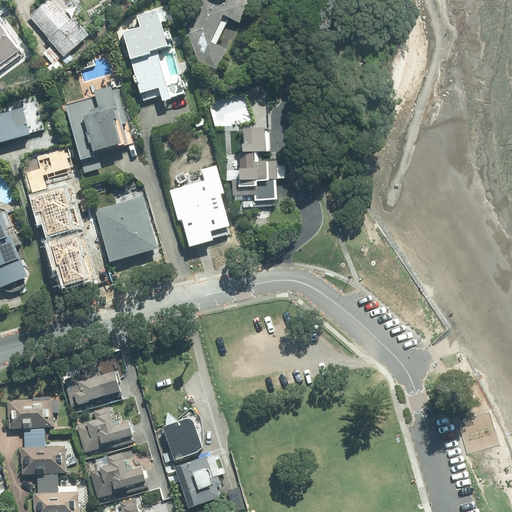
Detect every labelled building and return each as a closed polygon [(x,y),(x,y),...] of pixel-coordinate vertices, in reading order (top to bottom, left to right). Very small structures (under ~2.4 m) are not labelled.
[(62,0),(44,0),(30,13),(55,41),(43,52),(54,65),(91,33),(62,0)] [(198,62),(218,72),(228,50),(219,46),(232,20),(241,24),(251,2),(246,0),(201,0),(188,29),(198,62)] [(141,29),(124,33),(143,104),(163,99),(164,105),(190,98),(165,8),(137,15),(141,29)] [(0,63),(22,49),(1,18),(0,18),(0,63)] [(121,87),(65,102),(85,176),(107,169),(103,156),(137,148),(121,87)] [(0,145),(33,137),(32,133),(46,130),(37,96),(7,104),(10,112),(0,114),(0,145)] [(272,127),(243,128),(244,154),(247,154),(248,164),(241,164),(242,180),(233,181),(234,201),(281,199),(280,162),(261,163),(260,153),(273,153),(272,127)] [(205,180),(169,190),(179,223),(181,222),(187,242),(215,234),(214,231),(230,226),(228,219),(230,218),(229,216),(230,216),(224,195),(228,194),(219,164),(202,169),(205,180)] [(142,180),(112,189),(116,204),(96,210),(112,265),(162,251),(146,197),(147,196),(142,180)] [(42,212),(48,235),(80,226),(75,209),(69,211),(63,189),(32,197),(36,213),(42,212)] [(0,287),(1,290),(32,279),(20,246),(23,245),(8,207),(0,209),(0,287)] [(52,246),(58,265),(60,263),(65,282),(84,277),(78,254),(80,253),(77,240),(52,246)] [(183,418),(194,407),(187,401),(192,395),(184,389),(182,366),(150,368),(153,411),(165,410),(173,417),(174,417),(178,420),(183,418)] [(124,384),(119,371),(67,387),(73,408),(123,392),(120,385),(124,384)] [(59,391),(32,392),(32,399),(14,400),(14,402),(9,402),(9,418),(10,418),(11,430),(56,427),(54,402),(59,402),(59,391)] [(108,444),(117,441),(121,440),(134,436),(130,423),(122,425),(121,421),(115,422),(111,407),(95,412),(97,420),(78,426),(86,453),(108,447),(108,444)] [(185,418),(185,420),(164,427),(176,462),(207,452),(198,425),(204,423),(205,418),(198,414),(185,418)] [(67,446),(21,448),(22,463),(23,463),(23,475),(68,473),(67,446)] [(123,453),(108,457),(110,466),(91,472),(99,499),(122,493),(121,489),(132,486),(148,482),(143,468),(135,470),(134,467),(128,469),(123,453)] [(220,476),(223,475),(227,474),(220,455),(211,458),(210,456),(176,468),(191,509),(224,498),(220,487),(224,486),(220,476)] [(250,511),(244,486),(230,489),(235,511),(250,511)] [(80,511),(80,492),(34,494),(35,509),(36,509),(36,511),(80,511)] [(120,511),(141,511),(136,497),(120,503),(123,511),(120,511)]
